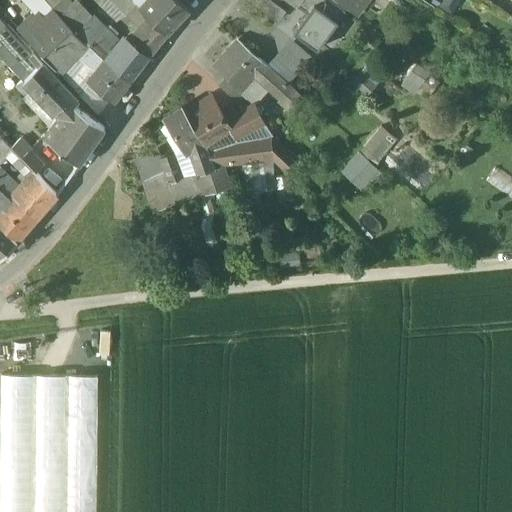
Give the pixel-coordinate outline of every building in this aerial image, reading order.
[(54,9),(48,3),(45,0),(28,0),(44,18),(54,9)] [(67,0),(48,0),(60,13),(71,3),(67,0)] [(133,0),(110,0),(125,15),(136,3),(133,0)] [(189,8),(180,0),(145,0),(140,6),(166,33),(189,8)] [(319,0),(253,0),(278,18),(285,10),(277,4),(280,0),(304,0),(313,7),(314,7),(319,0)] [(329,0),(319,0),(314,7),(313,7),(310,11),(314,14),(299,34),(310,42),(333,11),(337,5),(329,0)] [(334,0),(356,15),(365,3),(361,0),(334,0)] [(345,11),(337,5),(333,11),(341,17),(345,11)] [(85,43),(72,30),(73,29),(54,9),(44,18),(24,36),(59,73),(80,52),(87,45),(85,43)] [(108,30),(94,15),(76,32),(87,42),(108,62),(118,49),(104,34),(108,30)] [(167,34),(154,23),(146,32),(159,44),(167,34)] [(133,43),(127,38),(118,49),(108,62),(130,80),(159,44),(146,32),(136,43),(135,42),(133,43)] [(285,82),(239,40),(215,66),(228,77),(242,90),(242,89),(256,74),(276,93),(285,82)] [(108,62),(87,42),(85,43),(87,45),(80,52),(85,58),(96,67),(92,72),(96,76),(108,62)] [(130,80),(108,62),(96,76),(91,83),(114,101),(130,80)] [(430,73),(416,64),(407,78),(420,87),(430,73)] [(79,103),(42,65),(22,80),(61,121),(73,107),(75,108),(79,103)] [(242,90),(228,77),(219,86),(235,101),(244,91),(242,89),(242,90)] [(292,89),(285,82),(276,93),(283,99),(292,89)] [(212,97),(186,111),(203,140),(209,136),(228,126),(225,120),(216,106),(217,105),(212,97)] [(254,105),(241,111),(250,128),(262,122),(254,105)] [(75,108),(73,107),(61,121),(48,140),(55,146),(78,164),(104,127),(75,108)] [(186,111),(185,109),(183,107),(164,119),(170,129),(165,132),(169,140),(174,137),(184,152),(189,149),(197,173),(212,168),(203,140),(186,111)] [(241,111),(225,120),(228,126),(234,137),(250,128),(241,111)] [(378,163),(398,139),(380,124),(359,148),(378,163)] [(243,146),(215,149),(209,136),(203,140),(207,150),(213,165),(251,161),(250,146),(244,147),(243,146)] [(21,158),(6,142),(0,147),(0,149),(30,179),(35,173),(21,158)] [(277,143),(250,146),(251,161),(273,158),(279,158),(277,143)] [(41,166),(28,152),(21,158),(35,173),(41,166)] [(378,171),(361,154),(348,167),(365,184),(378,171)] [(174,155),(161,160),(169,183),(182,178),(174,155)] [(288,163),(281,156),(279,158),(273,158),(283,168),(288,163)] [(212,168),(197,173),(204,192),(204,193),(227,186),(221,166),(212,168)] [(511,175),(492,166),(485,181),(511,193),(511,175)] [(12,180),(0,169),(0,168),(0,187),(3,190),(12,180)] [(57,195),(35,173),(30,179),(15,196),(38,217),(57,195)] [(204,192),(197,173),(191,175),(198,194),(204,192)] [(182,178),(169,183),(176,203),(198,194),(191,175),(182,178)] [(15,196),(0,211),(0,225),(17,240),(38,217),(15,196)] [(0,258),(18,242),(0,226),(0,258)] [(95,511),(97,376),(0,375),(0,420),(0,511),(95,511)]
